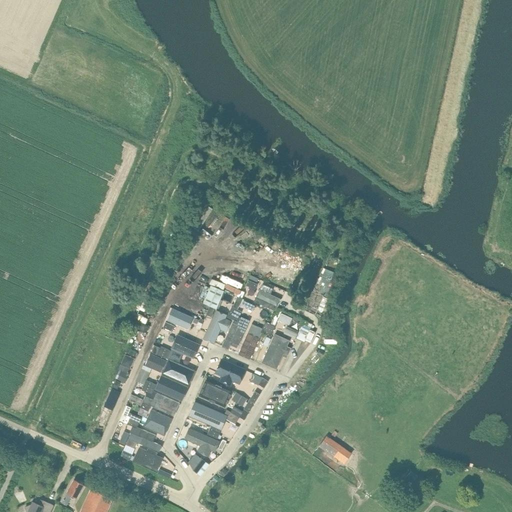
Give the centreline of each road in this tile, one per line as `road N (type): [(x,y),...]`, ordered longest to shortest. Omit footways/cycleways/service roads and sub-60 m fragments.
road 1 (unclassified): [(193,486),(165,445),(210,348),(277,376)]
road 2 (unclassified): [(164,308),(94,461)]
road 3 (unclassified): [(277,376),(226,453),(193,486)]
